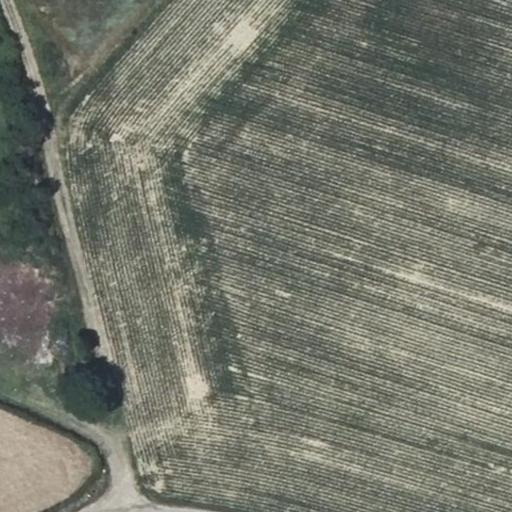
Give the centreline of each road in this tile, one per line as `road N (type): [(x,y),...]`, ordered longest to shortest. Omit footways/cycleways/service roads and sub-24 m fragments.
road 1 (track): [(0,6),(61,191),(110,449)]
road 2 (track): [(114,511),(110,449),(0,388)]
